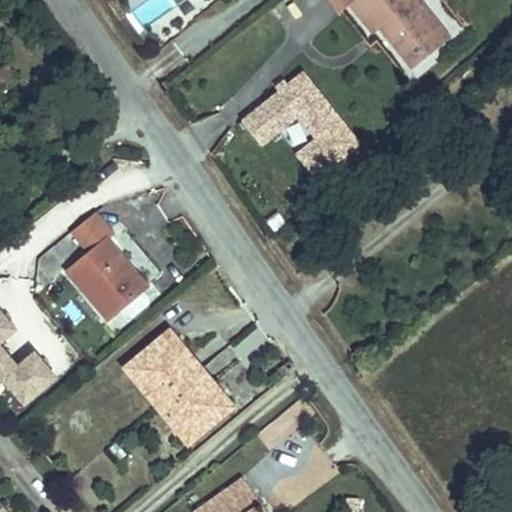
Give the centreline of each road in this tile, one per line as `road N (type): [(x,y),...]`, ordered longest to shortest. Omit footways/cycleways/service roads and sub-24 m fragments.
road 1 (unclassified): [(75,0),(430,511)]
road 2 (unknown): [(326,362),(141,511)]
road 3 (unknown): [(158,120),(0,239)]
road 4 (unknown): [(0,213),(140,94)]
